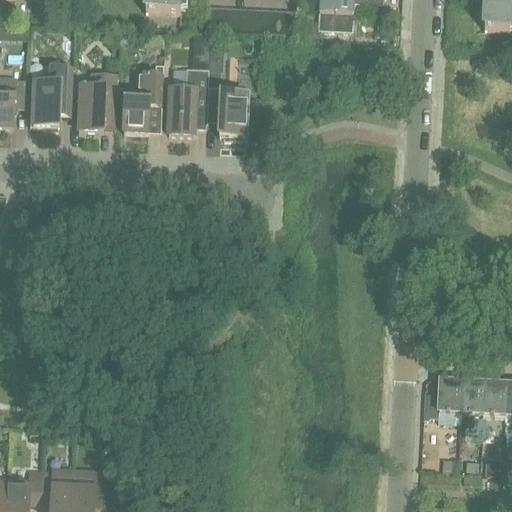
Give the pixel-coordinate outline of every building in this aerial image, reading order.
[(149,0),(148,17),(182,19),(183,0),(149,0)] [(385,0),(322,0),(321,36),(354,37),(355,9),(385,10),(385,0)] [(511,0),(487,0),(485,36),(511,37),(511,0)] [(211,36),(218,36),(219,11),(208,11),(207,36),(211,36)] [(218,36),(230,37),(231,12),(219,11),(218,36)] [(242,13),(231,12),(230,37),(241,37),(242,13)] [(252,38),(253,13),(242,13),(241,37),(252,38)] [(263,14),(253,13),(252,38),(263,38),(263,14)] [(263,38),(273,39),(274,14),(263,14),(263,38)] [(273,39),(284,39),(286,15),(274,14),(273,39)] [(295,15),(286,15),(284,39),(294,40),(295,15)] [(199,35),(198,46),(211,47),(211,42),(211,36),(207,36),(199,35)] [(72,121),(72,117),(74,71),(50,70),(49,88),(32,88),(32,89),(32,101),(35,105),(34,131),(30,130),(30,132),(42,132),(46,136),(57,137),(57,139),(58,139),(59,121),(72,121)] [(125,117),(124,138),(149,139),(150,111),(163,112),(165,70),(156,70),(155,80),(140,79),(139,99),(123,98),(122,117),(125,117)] [(317,82),(353,84),(354,72),(318,70),(317,82)] [(196,115),(208,115),(209,93),(209,76),(187,75),(186,95),(172,94),(169,140),(194,141),(196,115)] [(116,136),(117,128),(119,81),(97,80),(91,86),(91,91),(81,91),(79,136),(104,137),(104,135),(116,136)] [(15,114),(19,114),(27,114),(28,85),(0,84),(0,132),(14,133),(15,114)] [(216,93),(209,93),(208,115),(207,124),(220,125),(220,129),(220,143),(223,143),(224,143),(224,146),(242,145),(242,144),(246,144),(246,140),(248,103),(249,95),(216,93)] [(0,231),(9,202),(0,201),(0,231)] [(440,417),(462,418),(464,387),(441,385),(440,417)] [(486,388),(464,387),(462,418),(485,420),(486,388)] [(508,389),(486,388),(485,420),(507,421),(508,389)] [(439,421),(440,417),(441,398),(426,398),(424,421),(439,421)] [(438,464),(437,478),(457,479),(458,465),(438,464)] [(486,481),(494,481),(502,482),(503,464),(486,464),(486,481)] [(480,467),(467,466),(466,476),(479,476),(480,467)] [(41,505),(42,477),(30,476),(29,490),(9,489),(8,511),(28,511),(29,504),(41,505)] [(73,511),(74,492),(75,477),(54,476),(54,477),(42,477),(41,505),(53,505),(52,511),(73,511)] [(93,511),(94,507),(106,507),(107,480),(95,479),(94,492),(74,492),(73,511),(93,511)] [(0,511),(8,511),(9,489),(0,488),(0,511)]
